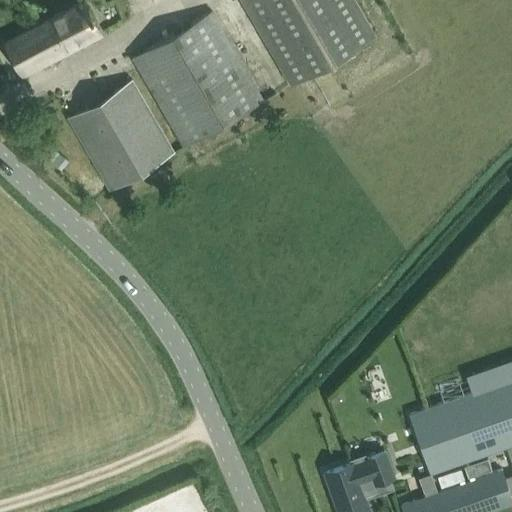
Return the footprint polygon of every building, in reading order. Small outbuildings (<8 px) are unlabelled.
[(84,0),(82,0),(4,41),(21,73),(101,32),(84,0)] [(242,0),(290,82),(375,34),(355,0),(242,0)] [(132,55),(183,144),(262,98),(211,10),(132,55)] [(67,116),(109,187),(173,150),(131,79),(67,116)] [(511,375),(409,412),(430,471),(511,442),(511,375)] [(393,475),(384,449),(365,456),(366,458),(352,463),(352,461),(325,471),(339,511),(344,509),(345,511),(369,511),(358,480),(372,475),(374,481),(393,475)] [(487,457),(464,465),(467,475),(490,467),(487,457)] [(460,466),(436,474),(440,485),(464,477),(460,466)] [(511,498),(502,469),(402,503),(404,511),(487,511),(511,503),(511,498)]
